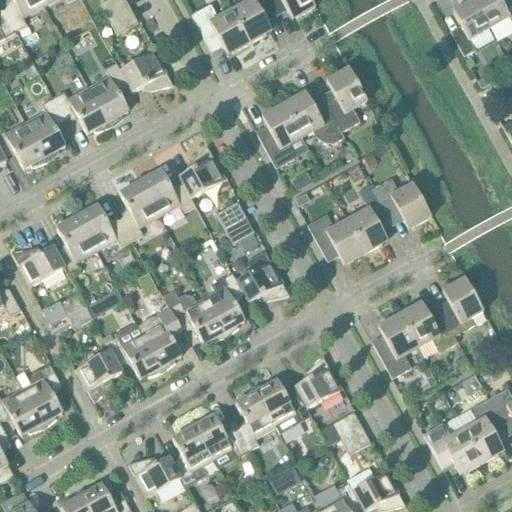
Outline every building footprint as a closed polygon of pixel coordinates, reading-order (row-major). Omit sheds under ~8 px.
[(37,0),(10,0),(15,7),(4,13),(16,34),(27,28),(22,20),(43,9),(37,0)] [(37,0),(43,9),(59,0),(64,0),(68,5),(77,0),(37,0)] [(123,0),(111,0),(100,6),(108,22),(129,10),(123,0)] [(265,22),(275,16),(265,0),(241,0),(244,5),(231,13),(249,46),(266,37),(266,36),(271,33),(265,22)] [(265,0),(275,16),(285,11),(287,15),(291,22),(297,19),(297,20),(314,10),(308,0),(265,0)] [(498,0),(476,0),(473,2),(489,31),(508,21),(511,27),(511,3),(503,9),(498,0)] [(462,31),(451,37),(463,59),(475,53),(494,43),(488,32),(489,31),(473,2),(452,13),(462,31)] [(191,18),(210,52),(221,46),(227,58),(232,55),(232,56),(249,46),(231,13),(217,20),(210,7),(191,18)] [(123,34),(134,28),(138,26),(129,10),(108,22),(117,38),(123,34)] [(0,43),(16,35),(16,34),(4,13),(0,14),(0,43)] [(88,37),(70,47),(74,55),(92,46),(88,37)] [(120,74),(127,88),(132,96),(147,87),(150,94),(172,88),(166,77),(154,55),(120,74)] [(117,94),(127,88),(120,74),(116,66),(105,72),(109,80),(88,91),(110,131),(129,115),(117,94)] [(332,95),(321,101),(344,141),(341,135),(359,125),(352,112),(366,105),(348,71),(331,81),(326,84),(330,92),(332,95)] [(493,85),(488,77),(477,83),(482,91),(493,85)] [(87,138),(110,131),(88,91),(67,103),(63,95),(52,101),(64,123),(75,117),(87,138)] [(498,98),(494,92),(485,97),(490,107),(496,104),(498,98)] [(300,98),(283,107),(301,141),(312,135),(315,140),(323,146),(333,147),(344,141),(321,101),(321,102),(324,108),(315,113),(309,103),(305,96),(300,99),(300,98)] [(64,123),(52,101),(42,107),(46,115),(25,126),(47,166),(65,150),(53,128),(64,123)] [(0,118),(3,127),(20,121),(14,105),(0,110),(0,118)] [(267,131),(257,137),(275,172),(308,153),(301,141),(283,107),(266,116),(266,117),(261,120),(265,128),(267,131)] [(511,123),(502,129),(511,147),(511,123)] [(24,173),(47,166),(25,126),(5,138),(0,130),(0,155),(1,158),(12,152),(24,173)] [(193,172),(178,180),(183,188),(190,202),(191,202),(225,183),(213,161),(206,150),(190,165),(193,172)] [(195,209),(191,202),(190,202),(183,188),(172,194),(160,172),(137,180),(159,219),(179,208),(184,215),(195,209)] [(138,230),(159,219),(137,180),(118,195),(130,217),(120,223),(131,244),(142,238),(138,230)] [(413,229),(413,230),(430,221),(412,187),(398,195),(391,182),(372,192),(391,227),(401,221),(407,232),(413,229)] [(390,227),(391,227),(372,192),(371,193),(375,199),(364,205),(368,211),(347,223),(365,257),(382,247),(382,246),(387,243),(377,226),(387,221),(390,227)] [(305,196),(294,202),(298,210),(310,204),(305,196)] [(215,217),(224,232),(246,220),(237,205),(215,217)] [(97,207),(74,215),(95,254),(116,243),(120,251),(131,244),(120,223),(109,229),(97,207)] [(75,265),(95,254),(74,215),(55,230),(67,252),(56,257),(56,258),(64,272),(63,272),(68,279),(79,273),(75,265)] [(348,265),(348,266),(365,257),(347,223),(333,230),(326,218),(307,228),(326,263),(337,257),(343,268),(348,265)] [(254,236),(246,220),(224,232),(232,248),(254,236)] [(30,290),(63,272),(64,272),(56,258),(56,257),(52,249),(37,258),(33,252),(12,257),(18,269),(30,290)] [(236,284),(244,297),(243,298),(248,306),(263,297),(267,304),(288,299),(282,287),(264,255),(247,265),(252,275),(236,284)] [(215,295),(204,301),(226,341),(245,325),(233,304),(243,298),(244,297),(236,284),(232,276),(221,282),(211,288),(215,295)] [(448,306),(438,312),(454,340),(454,339),(475,327),(472,321),(483,315),(464,281),(447,291),(447,292),(442,294),(446,302),(448,306)] [(0,314),(5,312),(9,320),(20,314),(9,292),(0,296),(0,314)] [(174,293),(162,300),(163,301),(180,333),(191,327),(203,348),(226,341),(204,301),(197,306),(193,299),(185,297),(178,300),(174,293)] [(79,296),(60,306),(67,319),(86,309),(79,296)] [(142,327),(137,330),(141,336),(163,376),(181,360),(173,345),(179,341),(177,339),(182,335),(180,333),(163,301),(158,304),(161,308),(160,312),(162,315),(157,317),(158,318),(154,320),(152,319),(142,325),(142,327)] [(96,303),(86,308),(93,320),(103,315),(96,303)] [(53,310),(43,316),(50,328),(67,319),(60,306),(53,310)] [(416,308),(399,317),(417,351),(431,343),(438,356),(457,345),(454,339),(454,340),(438,312),(428,317),(425,313),(421,306),(416,309),(416,308)] [(86,309),(67,319),(74,332),(93,321),(86,309)] [(383,342),(373,347),(392,382),(411,371),(404,358),(417,351),(399,317),(382,326),(382,327),(377,330),(381,337),(383,342)] [(105,346),(109,354),(117,368),(117,367),(128,362),(131,368),(140,383),(163,376),(141,336),(137,330),(135,326),(115,337),(116,340),(113,342),(105,346)] [(109,354),(75,373),(87,394),(94,406),(110,390),(106,384),(121,375),(117,367),(117,368),(109,354)] [(464,374),(471,370),(465,359),(458,363),(464,374)] [(309,382),(294,390),(299,398),(307,412),(341,393),(329,371),(322,360),(306,375),(309,382)] [(31,388),(22,393),(44,432),(63,417),(54,401),(51,395),(62,389),(50,367),(39,374),(31,378),(31,388)] [(276,382),(253,390),(275,429),(279,437),(311,419),(307,412),(299,398),(288,404),(276,382)] [(253,390),(234,405),(246,427),(236,433),(247,454),(259,448),(254,440),(275,429),(253,390)] [(511,401),(507,392),(488,402),(507,436),(511,433),(511,401)] [(0,422),(9,418),(21,439),(44,432),(22,393),(2,404),(0,400),(0,422)] [(476,425),(463,433),(481,466),(498,457),(498,456),(503,454),(497,442),(507,436),(488,402),(469,412),(476,425)] [(340,442),(362,430),(353,415),(332,427),(340,442)] [(213,417),(190,425),(212,464),(216,472),(236,461),(247,454),(236,433),(225,439),(222,433),(213,417)] [(190,425),(171,440),(183,462),(172,468),(180,482),(184,489),(195,483),(200,483),(203,481),(206,477),(201,470),(212,464),(190,425)] [(0,487),(14,480),(2,458),(10,445),(0,426),(0,487)] [(464,476),(481,466),(463,433),(449,440),(442,427),(423,438),(442,472),(452,466),(459,478),(464,475),(464,476)] [(370,446),(362,430),(340,442),(349,458),(370,446)] [(149,461),(128,467),(134,479),(146,500),(180,482),(172,468),(168,460),(153,468),(149,461)] [(294,471),(269,484),(277,498),(301,484),(294,471)] [(386,475),(352,494),(360,508),(359,508),(361,511),(370,511),(379,508),(381,511),(390,511),(404,509),(386,475)] [(101,486),(78,494),(88,511),(129,511),(124,502),(120,495),(108,499),(101,486)] [(360,508),(352,494),(348,486),(337,493),(341,500),(320,511),(351,511),(359,508),(360,508)] [(31,511),(22,494),(0,506),(3,511),(31,511)] [(88,511),(78,494),(59,509),(60,511),(88,511)]
